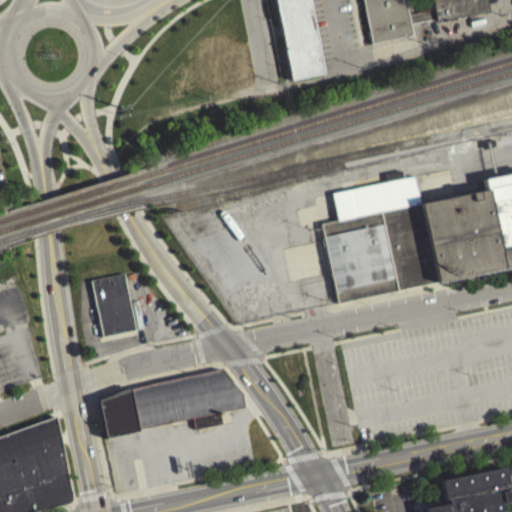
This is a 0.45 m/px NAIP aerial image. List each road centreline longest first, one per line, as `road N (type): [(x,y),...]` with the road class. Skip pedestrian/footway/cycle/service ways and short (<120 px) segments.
road 1 (residential): [(511,285),(147,362),(0,414)]
road 2 (tertiary): [(129,216),(279,410),(317,474)]
road 3 (secondary): [(50,235),(95,511)]
road 4 (secondary): [(511,432),(317,474)]
road 5 (secondary): [(317,474),(133,511)]
